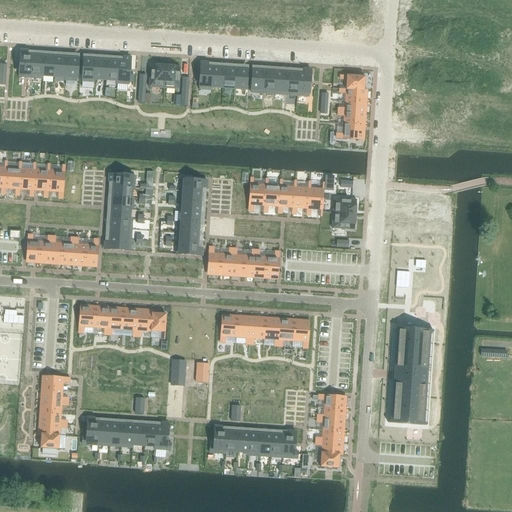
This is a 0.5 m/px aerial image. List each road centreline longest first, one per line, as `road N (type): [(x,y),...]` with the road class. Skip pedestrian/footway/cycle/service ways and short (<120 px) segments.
road 1 (residential): [(0,26),(387,52)]
road 2 (residential): [(387,52),(372,303)]
road 3 (residential): [(372,303),(362,458)]
